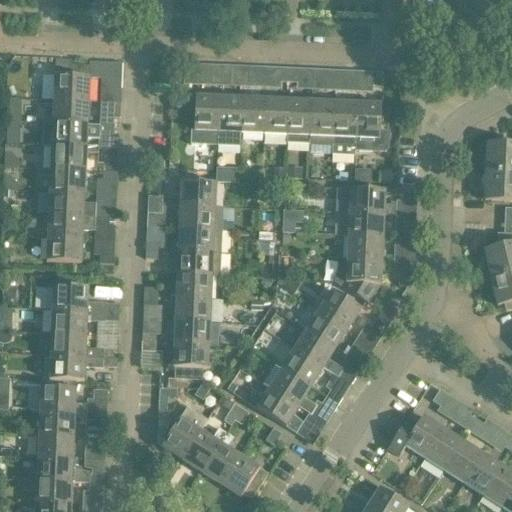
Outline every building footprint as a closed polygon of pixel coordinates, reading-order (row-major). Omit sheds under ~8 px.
[(89,68),(70,67),(70,62),(55,61),(53,103),(89,104),(90,80),(107,81),(107,90),(121,91),(121,82),(122,82),(122,66),(89,64),(89,68)] [(183,86),(196,87),(196,83),(205,84),(206,67),(184,66),(183,86)] [(235,68),(234,88),(242,89),(243,69),(235,68)] [(242,89),(251,89),(252,69),(243,69),(242,89)] [(289,85),(289,71),(280,70),(280,84),(289,85)] [(289,71),(289,85),(297,85),(298,71),(289,71)] [(327,72),(326,92),(334,93),(336,73),(327,72)] [(344,73),(336,73),(334,93),(343,93),(344,73)] [(373,74),(372,88),(382,89),(382,75),(373,74)] [(191,132),(190,146),(217,148),(219,100),(196,98),(194,133),(191,132)] [(219,100),(217,148),(240,149),(241,135),(242,101),(219,100)] [(242,101),(241,135),(264,136),(265,102),(242,101)] [(288,103),(265,102),(264,136),(287,137),(288,103)] [(52,125),(87,127),(89,104),(53,103),(52,125)] [(311,104),(288,103),(287,137),(286,146),(309,147),(311,104)] [(334,105),(311,104),(309,147),(332,148),(334,105)] [(334,105),(332,148),(331,157),(355,158),(355,153),(357,106),(334,105)] [(381,107),(357,106),(355,153),(383,154),(387,151),(388,134),(379,133),(381,107)] [(11,123),(20,124),(20,114),(12,114),(7,114),(6,123),(11,123)] [(100,119),(100,128),(113,128),(113,120),(100,119)] [(87,127),(52,125),(43,125),(42,148),(51,148),(86,150),(87,141),(99,142),(99,136),(100,128),(87,127)] [(113,137),(113,128),(100,128),(99,136),(113,137)] [(19,138),(11,138),(6,137),(6,147),(10,147),(19,147),(19,138)] [(511,147),(487,147),(486,175),(511,176),(511,147)] [(50,171),(85,173),(86,150),(51,148),(50,171)] [(117,166),(103,165),(103,174),(117,174),(117,166)] [(284,179),(284,171),(273,170),(272,179),(284,179)] [(85,173),(50,171),(49,194),(84,196),(85,173)] [(310,171),(310,179),(318,180),(318,174),(314,171),(310,171)] [(103,182),(117,183),(117,174),(103,174),(103,182)] [(511,176),(486,175),(484,203),(511,204),(511,176)] [(215,210),(216,186),(181,185),(179,208),(215,210)] [(384,207),(385,193),(336,191),(335,215),(384,217),(395,218),(396,208),(384,207)] [(96,206),(84,205),(84,196),(49,194),(48,217),(109,220),(109,212),(96,211),(96,206)] [(402,204),(416,204),(417,195),(403,194),(402,204)] [(162,199),(148,198),(148,207),(162,208),(162,199)] [(148,207),(147,216),(161,216),(162,208),(148,207)] [(179,208),(178,231),(221,233),(223,210),(215,210),(179,208)] [(348,239),(383,240),(384,217),(335,215),(334,238),(348,239)] [(82,242),(82,232),(96,233),(96,228),(109,229),(109,228),(115,229),(115,221),(109,220),(48,217),(47,240),(82,242)] [(283,224),(282,235),(294,236),(294,225),(289,225),(283,224)] [(221,233),(178,231),(177,254),(221,256),(221,233)] [(395,241),(402,241),(409,241),(409,233),(395,232),(395,241)] [(258,244),(274,244),(274,236),(258,235),(258,244)] [(511,275),(511,236),(497,236),(500,250),(484,253),(491,281),(511,275)] [(383,240),(348,239),(347,262),(382,263),(383,240)] [(45,264),(81,266),(82,242),(47,240),(45,264)] [(223,263),(230,263),(231,241),(224,241),(223,263)] [(394,249),(408,250),(409,241),(402,241),(395,241),(394,249)] [(160,254),(160,245),(146,244),(146,253),(160,254)] [(273,250),(259,251),(260,266),(274,266),(273,250)] [(146,253),(145,262),(159,262),(160,254),(146,253)] [(177,254),(176,277),(212,279),(212,278),(220,279),(221,256),(177,254)] [(99,274),(113,275),(113,257),(99,257),(99,274)] [(341,273),(337,275),(334,279),(334,285),(339,288),(365,305),(368,306),(380,287),(382,263),(347,262),(346,273),(341,273)] [(511,275),(491,281),(497,308),(511,304),(511,275)] [(212,279),(176,277),(175,300),(211,302),(212,279)] [(412,289),(413,279),(399,279),(398,288),(412,289)] [(270,290),(270,282),(261,281),(261,289),(270,290)] [(4,288),(3,301),(13,301),(14,288),(4,288)] [(119,307),(106,307),(106,306),(87,305),(88,290),(53,289),(52,313),(119,316),(119,307)] [(158,300),(158,291),(144,290),(143,299),(158,300)] [(335,295),(332,293),(319,313),(348,332),(361,312),(335,295)] [(297,318),(302,308),(280,298),(275,309),(297,318)] [(143,308),(157,308),(158,300),(143,299),(143,308)] [(175,300),(174,323),(219,325),(221,304),(211,303),(211,302),(175,300)] [(251,304),(250,312),(262,312),(262,304),(251,304)] [(105,324),(118,324),(119,316),(52,313),(51,335),(86,337),(86,324),(105,325),(105,324)] [(307,333),(336,351),(348,332),(319,313),(307,333)] [(388,329),(376,321),(371,329),(383,337),(388,329)] [(10,323),(0,322),(0,333),(10,333),(10,323)] [(173,346),(209,348),(218,348),(219,325),(174,323),(173,346)] [(294,352),(323,371),(338,380),(343,372),(328,362),(336,351),(307,333),(294,352)] [(11,342),(11,335),(2,335),(0,334),(0,344),(1,345),(8,345),(11,342)] [(86,337),(51,335),(50,359),(117,362),(117,353),(103,352),(85,351),(86,337)] [(142,336),(142,345),(156,346),(156,337),(142,336)] [(142,345),(141,354),(155,354),(156,346),(142,345)] [(173,346),(172,370),(184,371),(183,382),(180,382),(180,385),(177,385),(177,390),(187,391),(188,383),(199,383),(202,380),(203,372),(208,372),(209,348),(173,346)] [(282,371),(311,390),(323,371),(294,352),(282,371)] [(351,361),(362,369),(367,361),(355,354),(351,361)] [(49,383),(75,384),(84,384),(84,370),(103,371),(103,369),(116,370),(117,362),(50,359),(49,383)] [(346,368),(358,376),(362,369),(351,361),(346,368)] [(316,408),(304,401),(311,390),(282,371),(275,367),(262,386),(269,391),(298,410),(311,417),(316,408)] [(8,381),(0,381),(0,388),(8,389),(8,381)] [(40,415),(87,417),(88,407),(75,406),(75,392),(75,384),(49,383),(41,382),(40,415)] [(194,398),(203,403),(211,391),(202,386),(194,398)] [(269,391),(257,411),(285,430),(298,410),(269,391)] [(326,400),(338,407),(342,400),(331,392),(326,400)] [(440,392),(432,404),(441,409),(448,397),(440,392)] [(93,393),(93,402),(107,403),(107,393),(93,393)] [(321,407),(333,414),(338,407),(326,400),(321,407)] [(231,428),(234,423),(242,411),(235,406),(224,424),(231,428)] [(161,450),(182,463),(201,433),(207,422),(187,409),(170,437),(161,450)] [(249,416),(242,411),(234,423),(242,428),(249,416)] [(74,426),(87,426),(87,417),(40,415),(39,437),(73,439),(74,426)] [(462,430),(469,434),(476,422),(469,418),(462,430)] [(405,449),(424,461),(443,432),(423,419),(417,428),(407,422),(388,452),(398,459),(405,449)] [(476,422),(469,434),(476,439),(484,427),(476,422)] [(313,436),(301,428),(296,436),(308,444),(313,436)] [(99,440),(100,432),(86,431),(85,439),(99,440)] [(281,436),(273,431),(266,443),(274,448),(281,436)] [(218,432),(212,441),(201,433),(182,463),(201,475),(220,446),(226,436),(218,432)] [(443,474),(462,444),(443,432),(424,461),(443,474)] [(226,436),(220,446),(201,475),(220,488),(239,458),(227,450),(233,441),(226,436)] [(73,439),(39,437),(38,461),(72,462),(73,439)] [(85,439),(85,448),(99,449),(99,440),(85,439)] [(462,444),(443,474),(463,486),(482,457),(462,444)] [(482,498),(501,469),(482,457),(463,486),(482,498)] [(239,458),(220,488),(240,501),(243,497),(245,499),(248,500),(251,500),(252,501),(268,476),(239,458)] [(37,484),(71,485),(74,485),(75,474),(72,474),(72,462),(38,461),(37,484)] [(502,511),(511,494),(511,475),(501,469),(482,498),(502,511)] [(103,487),(104,478),(90,477),(89,486),(103,487)] [(71,485),(37,484),(36,506),(70,508),(71,485)] [(89,486),(89,494),(103,495),(103,487),(89,486)] [(366,511),(367,511),(406,511),(408,509),(379,491),(366,511)] [(503,511),(511,511),(511,494),(502,511),(503,511)]
